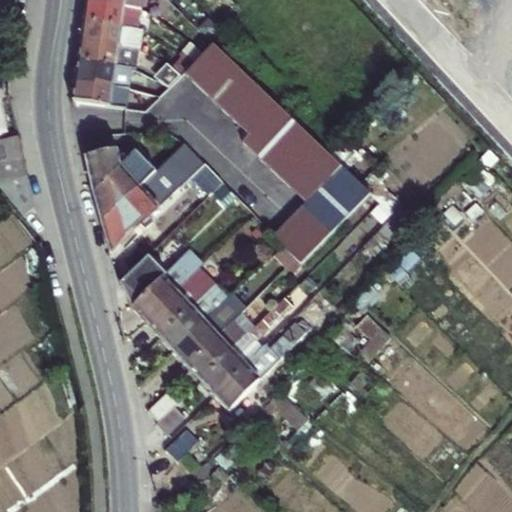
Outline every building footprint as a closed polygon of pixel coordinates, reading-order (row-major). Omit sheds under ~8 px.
[(87,0),(87,6),(107,9),(107,6),(125,8),(127,10),(139,11),(141,12),(142,0),(87,0)] [(107,9),(87,6),(84,23),(136,30),(139,11),(127,10),(125,8),(107,6),(107,9)] [(161,22),(151,15),(144,25),(154,32),(161,22)] [(118,49),(140,51),(143,31),(136,30),(84,23),(81,43),(100,45),(100,49),(118,51),(118,49)] [(201,33),(190,44),(202,56),(213,44),(201,33)] [(81,43),(78,64),(130,71),(137,72),(140,51),(118,49),(118,51),(100,49),(100,45),(81,43)] [(182,58),(191,66),(198,59),(202,56),(190,44),(180,55),(182,58)] [(372,196),(213,44),(202,56),(198,59),(191,66),(183,75),(246,134),(239,141),(303,203),(272,236),(302,266),(372,196)] [(191,66),(182,58),(172,69),(180,78),(183,75),(191,66)] [(113,88),(112,89),(127,91),(130,71),(78,64),(75,86),(94,89),(95,85),(113,88)] [(180,78),(172,69),(159,82),(168,90),(180,78)] [(162,96),(168,90),(159,82),(146,96),(158,100),(162,96)] [(72,105),(124,112),(127,91),(112,89),(113,88),(95,85),(94,89),(75,86),(72,105)] [(146,96),(143,96),(140,114),(144,114),(158,100),(146,96)] [(0,163),(22,158),(16,136),(0,140),(0,163)] [(81,143),(84,159),(113,152),(108,136),(81,143)] [(113,152),(84,159),(92,192),(92,193),(118,168),(135,151),(139,147),(134,142),(127,149),(113,152)] [(164,160),(185,180),(201,164),(181,143),(164,160)] [(135,151),(118,168),(92,193),(100,223),(143,180),(153,170),(135,151)] [(22,158),(0,163),(0,184),(26,178),(22,158)] [(107,249),(110,256),(183,182),(162,161),(153,170),(143,180),(100,223),(107,249)] [(0,184),(0,189),(23,219),(34,209),(26,178),(0,184)] [(159,279),(130,309),(144,325),(198,270),(203,266),(188,251),(159,279)] [(119,286),(130,309),(159,279),(143,262),(119,286)] [(198,270),(144,325),(158,338),(212,285),(198,270)] [(212,285),(158,338),(172,353),(202,324),(227,299),(212,285)] [(242,341),(200,382),(215,398),(256,356),(267,345),(258,335),(265,329),(267,332),(296,302),(289,295),(242,341)] [(186,368),(200,382),(242,341),(233,331),(237,327),(232,322),(216,338),(186,368)] [(202,324),(172,353),(186,368),(216,338),(202,324)] [(264,364),(256,356),(215,398),(228,412),(230,411),(305,335),(296,326),(269,355),(271,358),(264,364)] [(173,408),(176,404),(166,394),(146,413),(155,425),(173,408)] [(173,408),(155,425),(164,435),(182,418),(173,408)] [(167,451),(177,463),(179,461),(186,454),(196,444),(186,433),(167,451)] [(186,454),(179,461),(191,472),(198,465),(186,454)]
